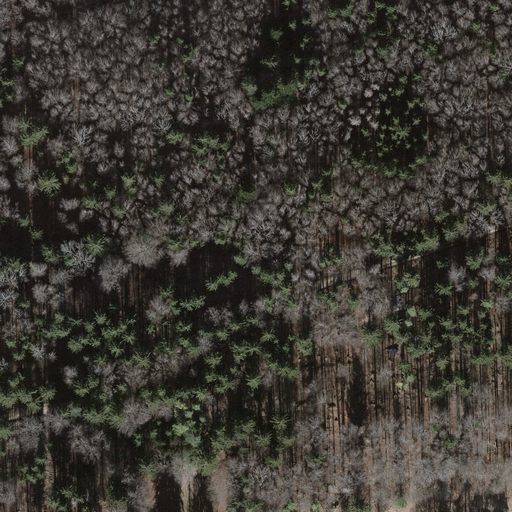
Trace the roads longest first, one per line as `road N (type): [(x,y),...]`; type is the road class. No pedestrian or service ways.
road 1 (track): [(511,223),(327,281),(204,352)]
road 2 (track): [(0,419),(84,403),(204,352)]
road 3 (track): [(0,37),(153,0)]
